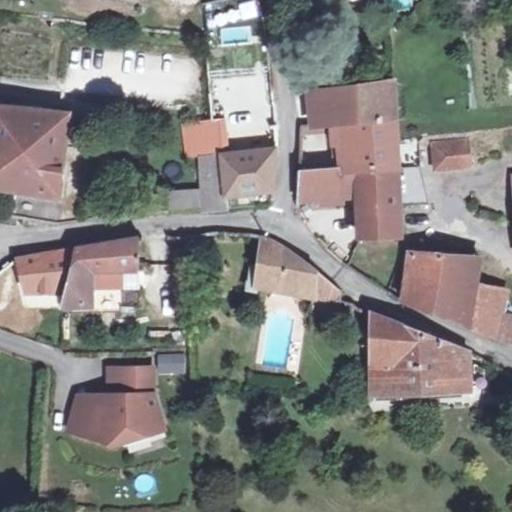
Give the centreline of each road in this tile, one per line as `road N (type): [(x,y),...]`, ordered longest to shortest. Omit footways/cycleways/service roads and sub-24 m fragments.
road 1 (unclassified): [(280,219),(0,237)]
road 2 (unclassified): [(511,364),(361,290),(280,219)]
road 3 (unclassified): [(268,0),(283,97),(280,219)]
